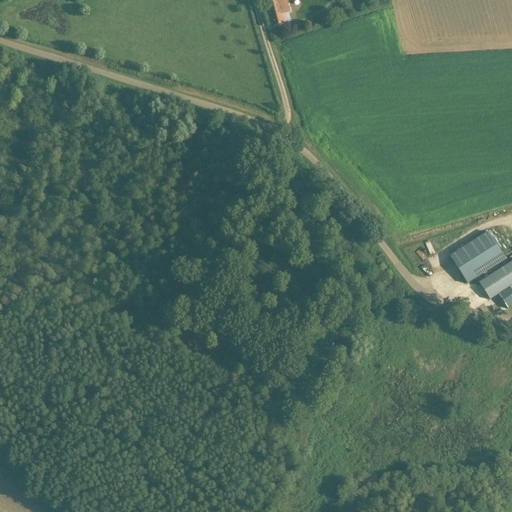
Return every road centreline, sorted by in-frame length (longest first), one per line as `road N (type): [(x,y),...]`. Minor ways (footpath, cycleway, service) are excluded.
road 1 (unclassified): [(511,327),(469,318),(425,293),(307,151),(281,134),(0,42)]
road 2 (track): [(256,0),(287,107),(281,134)]
